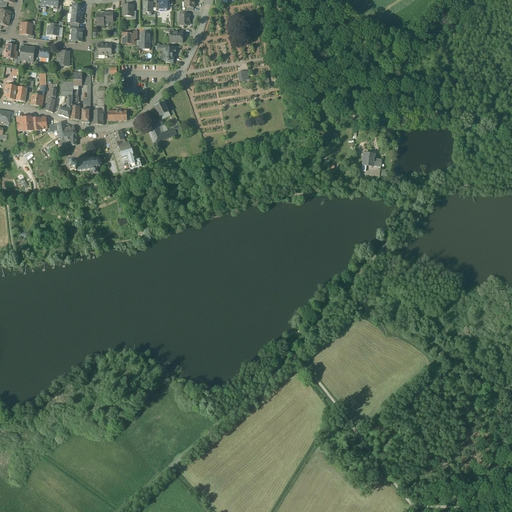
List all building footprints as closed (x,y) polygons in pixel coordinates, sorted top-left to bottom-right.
[(46,7),(50,8),(50,0),(42,0),(42,4),(41,9),(46,9),(46,7)] [(59,0),(50,0),(50,8),(53,8),(53,10),(58,11),(59,6),(59,0)] [(163,11),(168,12),(168,8),(169,8),(169,6),(169,0),(159,0),(159,5),(159,10),(164,10),(163,11)] [(195,8),(194,0),(184,0),(185,4),(186,4),(186,8),(194,8),(195,8)] [(143,14),(152,14),(152,3),(148,3),(145,3),(144,3),(143,14)] [(132,17),(133,12),(133,11),(133,8),(133,6),(124,6),(123,17),(132,17)] [(73,8),(72,15),(82,16),(83,8),(81,8),(73,7),(73,8)] [(0,18),(9,20),(11,13),(5,12),(0,10),(0,18)] [(97,27),(104,27),(104,23),(104,22),(111,22),(111,23),(112,23),(112,19),(112,14),(104,13),(99,13),(99,15),(99,19),(97,19),(97,27)] [(81,25),(82,16),(72,15),(71,20),(71,24),(79,25),(81,25)] [(182,26),(184,26),(185,26),(189,26),(189,16),(188,16),(180,15),(180,16),(180,22),(181,22),(181,26),(182,26)] [(8,27),(9,20),(0,18),(0,25),(1,26),(8,27)] [(49,36),(59,37),(60,29),(58,28),(58,25),(50,24),(50,27),(48,27),(47,32),(49,33),(49,36)] [(122,45),(127,45),(127,43),(133,44),(133,43),(134,43),(134,42),(134,36),(134,35),(133,35),(127,35),(128,33),(122,33),(122,45)] [(172,43),(182,44),(183,33),(174,33),(170,33),(170,38),(172,38),(172,43),(170,43),(172,43)] [(149,50),(150,50),(150,44),(150,37),(150,34),(147,34),(144,34),(144,35),(141,35),(141,34),(140,34),(140,42),(140,50),(145,50),(145,48),(149,48),(149,50)] [(8,59),(13,60),(14,53),(15,47),(6,46),(6,47),(6,50),(5,50),(4,54),(3,54),(3,58),(8,58),(8,59)] [(19,62),(26,62),(28,48),(21,47),(19,57),(19,61),(19,62)] [(35,49),(28,48),(26,62),(32,63),(33,63),(33,59),(35,49)] [(173,61),(176,53),(175,50),(168,49),(162,49),(162,50),(162,54),(163,54),(163,60),(165,61),(173,61)] [(46,59),(49,59),(50,51),(40,50),(40,54),(40,58),(41,58),(46,59)] [(60,66),(68,67),(69,59),(69,58),(69,54),(68,53),(60,52),(60,54),(59,62),(61,63),(60,66)] [(239,76),(240,82),(248,80),(247,72),(243,73),(243,75),(239,76)] [(73,76),(73,83),(73,86),(78,86),(82,86),(82,74),(78,74),(78,76),(73,76)] [(68,97),(71,97),(73,98),(73,97),(73,86),(73,83),(62,83),(61,97),(68,97)] [(46,85),(42,86),(40,93),(35,93),(35,95),(43,96),(46,85)] [(3,100),(14,101),(16,87),(11,87),(5,86),(3,100)] [(14,101),(25,103),(27,89),(16,87),(14,101)] [(185,87),(171,94),(189,130),(198,126),(185,87)] [(31,106),(42,107),(43,96),(35,95),(32,95),(31,106)] [(72,111),(73,98),(71,97),(71,100),(67,100),(67,108),(66,109),(61,107),(58,116),(69,119),(71,111),(72,111)] [(77,97),(73,97),(73,98),(72,111),(71,120),(79,121),(80,107),(77,107),(77,103),(77,97)] [(56,101),(55,101),(53,100),(48,99),(45,111),(45,110),(45,111),(53,114),(53,113),(56,101)] [(160,118),(162,121),(170,117),(171,117),(168,112),(164,103),(155,107),(160,118)] [(82,123),(90,124),(90,111),(90,110),(83,110),(82,110),(82,123)] [(108,112),(108,122),(127,121),(127,112),(121,112),(121,110),(116,110),(116,112),(108,112)] [(103,126),(104,112),(101,111),(93,111),(93,112),(93,126),(103,126)] [(0,122),(5,123),(5,121),(9,121),(10,113),(2,112),(2,113),(0,113),(0,122)] [(38,130),(41,129),(40,119),(32,120),(31,118),(23,119),(23,118),(17,119),(19,131),(24,131),(24,133),(24,131),(27,131),(27,132),(39,131),(38,130)] [(149,132),(154,145),(177,136),(176,133),(174,129),(168,131),(164,133),(161,134),(158,127),(164,124),(162,121),(160,118),(149,123),(151,125),(153,130),(150,131),(149,132)] [(60,134),(67,133),(68,134),(69,136),(61,138),(61,139),(62,142),(70,140),(70,146),(77,146),(77,138),(74,127),(65,129),(64,123),(58,124),(59,126),(59,131),(60,134)] [(183,133),(182,130),(180,125),(174,128),(174,129),(176,133),(177,136),(183,133)] [(114,134),(117,143),(121,142),(124,141),(122,131),(114,134)] [(123,145),(122,145),(118,146),(120,152),(127,150),(131,149),(129,143),(123,145)] [(21,152),(22,154),(23,156),(30,152),(27,147),(21,152)] [(121,152),(123,160),(128,158),(129,163),(128,163),(130,171),(133,170),(139,168),(142,167),(140,160),(138,161),(135,161),(134,157),(132,149),(121,152)] [(364,154),(362,167),(366,167),(380,168),(381,161),(374,160),(375,155),(364,154)] [(92,175),(93,175),(93,174),(98,174),(97,168),(99,167),(100,168),(100,167),(101,165),(102,165),(101,165),(101,162),(102,162),(102,161),(101,162),(99,160),(99,159),(98,160),(93,161),(93,158),(92,158),(89,159),(89,158),(88,158),(88,159),(84,159),(83,159),(80,160),(80,159),(79,159),(79,160),(77,160),(76,160),(77,163),(69,163),(70,171),(74,170),(74,171),(75,172),(77,172),(77,171),(77,170),(78,170),(78,172),(78,173),(79,172),(81,172),(85,171),(85,172),(86,171),(89,171),(90,175),(92,175)] [(380,168),(366,167),(365,173),(364,175),(379,177),(380,168)]
